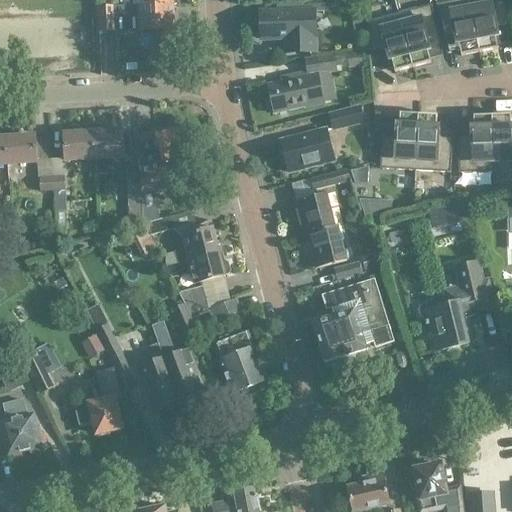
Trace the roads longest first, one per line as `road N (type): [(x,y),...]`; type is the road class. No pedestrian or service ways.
road 1 (residential): [(310,440),(238,145),(235,96)]
road 2 (residential): [(13,498),(291,444)]
road 3 (residential): [(0,111),(235,96)]
road 4 (residential): [(310,440),(511,392)]
